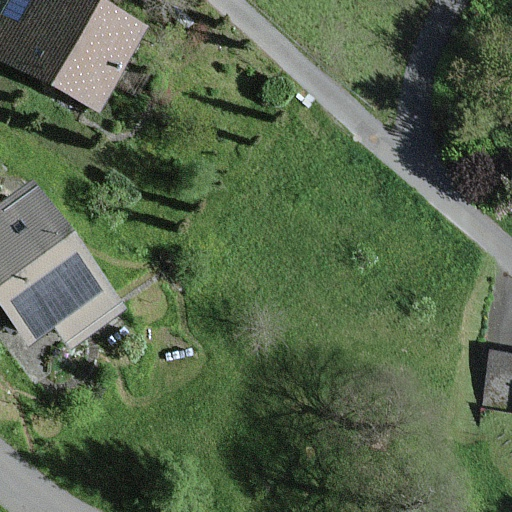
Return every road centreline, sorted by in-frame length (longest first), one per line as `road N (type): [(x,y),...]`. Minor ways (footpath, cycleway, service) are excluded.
road 1 (residential): [(404,165),(223,0)]
road 2 (residential): [(404,165),(419,70),(450,0)]
road 3 (residential): [(511,259),(404,165)]
